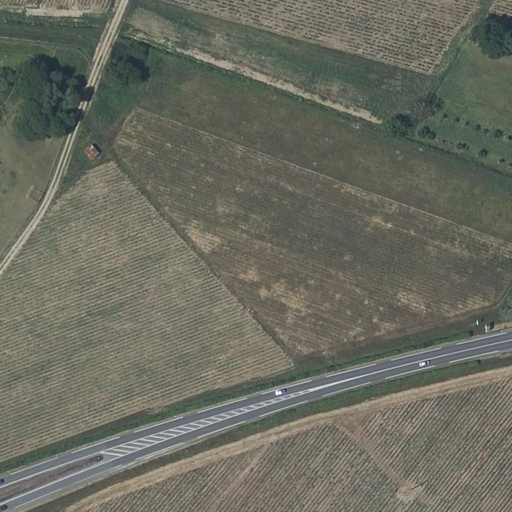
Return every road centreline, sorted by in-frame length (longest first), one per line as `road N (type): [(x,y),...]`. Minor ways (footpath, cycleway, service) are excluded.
road 1 (secondary): [(0,510),(282,397)]
road 2 (track): [(124,0),(56,185),(0,268)]
road 3 (secondary): [(282,397),(0,481)]
road 4 (secondary): [(511,340),(282,397)]
